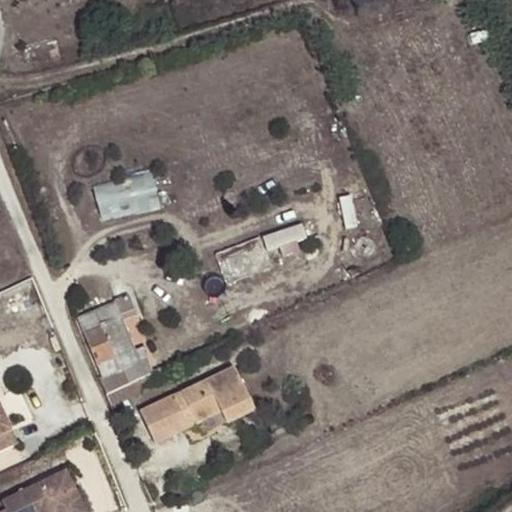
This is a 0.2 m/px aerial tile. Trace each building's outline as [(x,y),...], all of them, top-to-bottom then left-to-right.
[(102,216),(163,207),(158,173),(97,182),(102,216)] [(267,233),(270,245),(311,236),(308,224),(267,233)] [(243,245),(219,251),(224,276),(249,270),(243,245)] [(114,303),(75,319),(100,379),(138,362),(114,303)] [(180,393),(195,424),(220,413),(223,422),(253,409),(235,369),(180,393)] [(185,429),(195,424),(180,393),(171,397),(185,429)] [(154,443),(185,429),(171,397),(140,411),(154,443)] [(220,413),(195,424),(199,432),(223,422),(220,413)] [(0,453),(14,447),(0,416),(0,453)] [(0,507),(2,511),(80,511),(63,474),(0,503),(0,507)]
